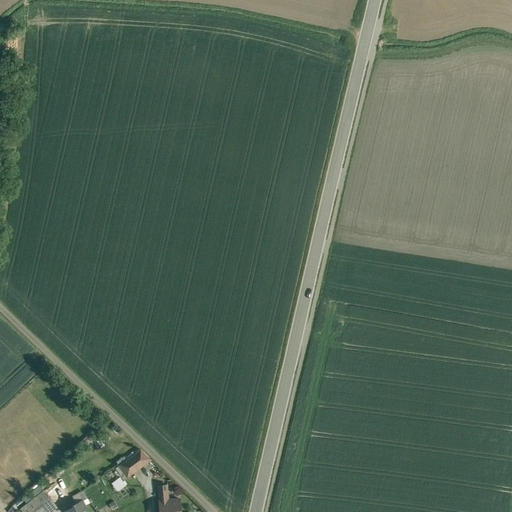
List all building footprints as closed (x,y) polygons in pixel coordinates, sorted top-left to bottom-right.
[(141,449),(120,465),(128,476),(152,459),(141,449)] [(112,483),(118,491),(126,485),(120,477),(112,483)] [(169,499),(168,485),(159,485),(157,485),(157,487),(159,487),(161,511),(181,511),(180,498),(169,499)] [(45,490),(22,508),(24,511),(49,511),(58,506),(45,490)] [(88,511),(83,500),(67,509),(68,511),(88,511)]
